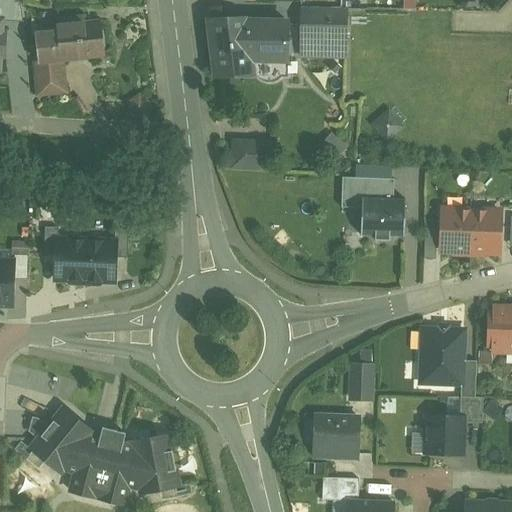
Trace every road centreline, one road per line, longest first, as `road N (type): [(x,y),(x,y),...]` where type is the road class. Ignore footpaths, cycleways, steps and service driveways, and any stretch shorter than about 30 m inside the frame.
road 1 (secondary): [(187,133),(189,292)]
road 2 (secondary): [(226,283),(187,133)]
road 3 (residential): [(274,356),(417,302)]
road 4 (residential): [(417,302),(272,318)]
road 5 (residential): [(28,337),(167,361)]
road 6 (residential): [(166,322),(28,337)]
road 7 (residential): [(511,481),(376,478)]
road 8 (secondary): [(187,133),(171,0)]
road 9 (secondary): [(214,396),(267,511)]
road 10 (secondary): [(272,511),(252,386)]
